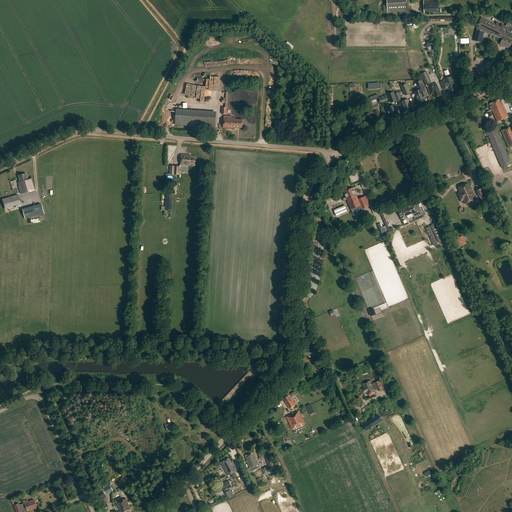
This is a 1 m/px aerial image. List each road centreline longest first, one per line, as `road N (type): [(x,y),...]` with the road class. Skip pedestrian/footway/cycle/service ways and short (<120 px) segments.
road 1 (tertiary): [(156,511),(279,369),(306,195),(333,156)]
road 2 (unclassified): [(0,166),(87,131),(333,156)]
road 3 (track): [(224,437),(175,391),(48,388),(32,395)]
road 4 (tertiary): [(333,156),(480,94),(511,64)]
road 5 (track): [(303,300),(324,243),(374,216),(348,148)]
road 6 (track): [(373,399),(348,403),(303,300)]
road 7 (track): [(92,511),(45,407),(32,395)]
